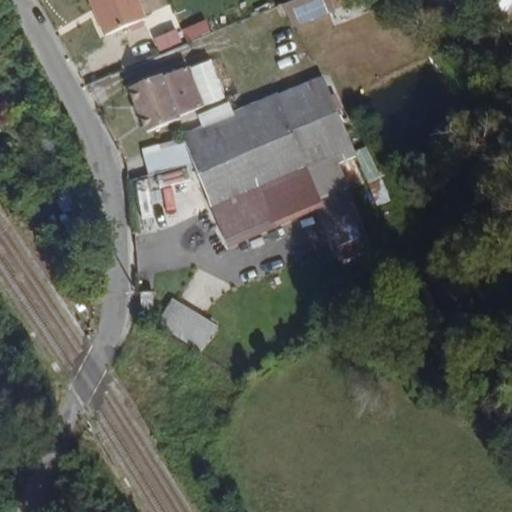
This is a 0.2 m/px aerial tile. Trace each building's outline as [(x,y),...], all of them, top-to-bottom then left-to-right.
[(155,21),(145,0),(98,0),(116,38),(155,21)] [(289,30),(336,11),(331,0),(297,0),(280,7),(289,30)] [(511,0),(480,0),(511,33),(511,32),(511,0)] [(204,110),(190,74),(169,84),(166,76),(133,90),(151,135),(184,122),(183,119),(204,110)] [(330,107),(320,80),(274,99),(290,136),(334,116),(330,107)] [(354,166),(334,116),(290,136),(274,99),(180,138),(189,161),(208,206),(219,201),(220,192),(296,161),(317,212),(333,251),(338,248),(343,261),(361,253),(344,212),(348,210),(335,175),(354,166)] [(174,148),(143,155),(147,173),(178,166),(174,148)] [(317,212),(296,161),(220,192),(219,201),(208,206),(225,248),(317,212)] [(155,311),(155,289),(140,289),(141,312),(155,311)] [(216,324),(173,297),(158,324),(202,350),(216,324)]
